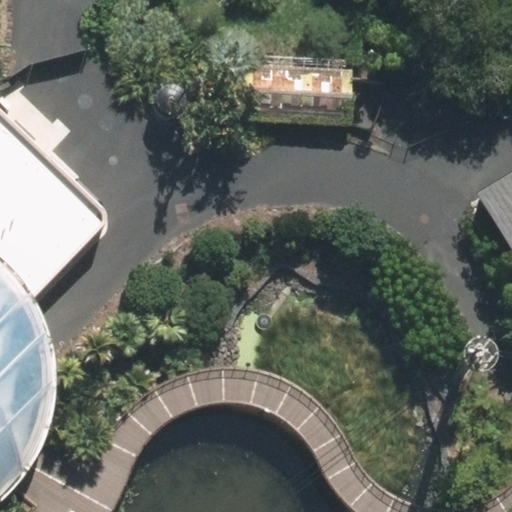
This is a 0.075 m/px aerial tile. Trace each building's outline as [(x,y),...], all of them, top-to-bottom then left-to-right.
[(355,62),(253,56),(249,117),(351,123),(355,62)] [(0,251),(27,278),(34,291),(106,220),(108,213),(106,209),(0,107),(0,251)] [(511,160),(463,188),(511,264),(511,160)] [(444,254),(415,205),(374,229),(403,279),(444,254)] [(0,493),(23,474),(49,428),(59,376),(55,352),(51,324),(34,291),(27,278),(0,251),(0,493)] [(371,381),(242,352),(224,407),(335,435),(420,490),(455,435),(371,381)]
